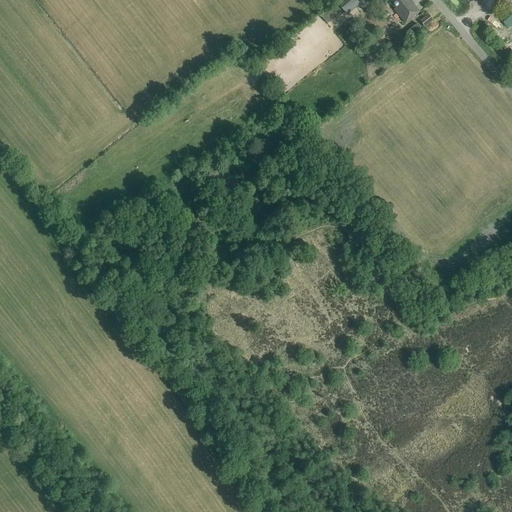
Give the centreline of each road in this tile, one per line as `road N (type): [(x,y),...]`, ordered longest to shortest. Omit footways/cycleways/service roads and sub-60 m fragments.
road 1 (track): [(261,511),(70,252)]
road 2 (unclassified): [(511,93),(434,0)]
